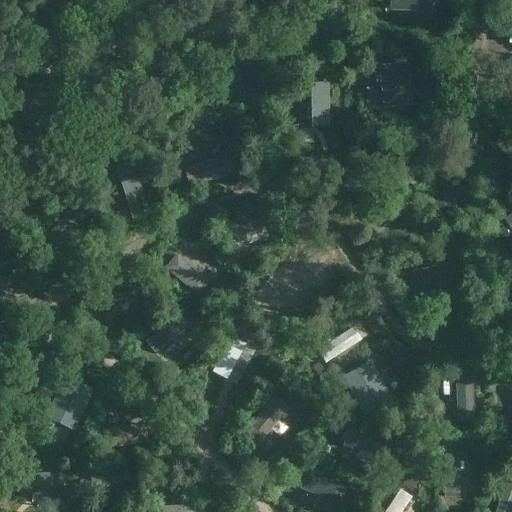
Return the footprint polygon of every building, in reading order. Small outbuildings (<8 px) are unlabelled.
[(388,0),(388,11),(436,14),(436,0),(388,0)] [(318,9),(325,33),(321,34),(324,44),(328,43),(330,50),(348,45),(336,3),(318,9)] [(347,48),(337,51),(339,60),(350,57),(347,48)] [(268,97),(253,54),(237,60),(252,103),(268,97)] [(378,66),(379,76),(375,77),(376,85),(380,84),(383,109),(413,106),(408,63),(378,66)] [(313,89),(302,86),(292,117),(303,121),(313,89)] [(313,134),(299,134),(299,144),(313,144),(313,134)] [(496,144),(511,162),(511,138),(508,134),(496,144)] [(191,183),(236,180),(235,164),(190,168),(191,183)] [(468,166),(454,175),(474,206),(477,210),(491,202),(468,166)] [(180,171),(169,174),(172,187),(183,184),(180,171)] [(422,186),(414,176),(406,183),(415,192),(422,186)] [(399,200),(388,240),(403,244),(413,203),(399,200)] [(229,242),(237,239),(238,241),(246,238),(245,235),(268,225),(260,208),(221,225),(229,242)] [(54,254),(71,232),(74,234),(82,224),(79,221),(67,211),(41,245),(54,254)] [(121,214),(111,216),(114,227),(123,225),(121,214)] [(92,224),(85,233),(93,241),(101,232),(92,224)] [(506,228),(500,231),(503,240),(510,237),(506,228)] [(231,257),(239,253),(233,241),(225,245),(231,257)] [(210,282),(204,277),(206,274),(199,269),(197,271),(177,254),(165,269),(198,297),(210,282)] [(464,260),(456,262),(458,272),(467,270),(464,260)] [(416,290),(437,285),(438,289),(448,287),(447,283),(458,281),(454,262),(412,272),(416,290)] [(268,295),(261,299),(268,311),(302,290),(294,277),(274,291),(271,288),(265,291),(268,295)] [(218,289),(211,283),(203,294),(210,299),(218,289)] [(130,288),(97,300),(101,311),(134,300),(130,288)] [(138,290),(139,292),(141,299),(148,296),(144,288),(138,290)] [(184,317),(191,326),(200,318),(193,310),(184,317)] [(188,323),(181,315),(150,343),(158,351),(188,323)] [(353,328),(331,342),(329,339),(323,343),(325,346),(317,351),(325,362),(326,364),(361,341),(353,328)] [(232,370),(235,364),(242,351),(229,344),(212,379),(224,384),(232,370)] [(317,364),(311,368),(317,376),(323,372),(317,364)] [(369,365),(342,379),(362,416),(389,401),(369,365)] [(457,423),(474,422),(472,375),(455,376),(457,423)] [(64,380),(44,419),(71,433),(91,393),(64,380)] [(454,395),(453,385),(436,385),(437,396),(454,395)] [(260,444),(279,422),(281,423),(287,416),(285,414),(290,408),(275,396),(245,432),(260,444)] [(295,400),(289,406),(299,414),(305,408),(295,400)] [(449,415),(437,416),(437,426),(450,425),(449,415)] [(145,423),(102,432),(106,450),(148,442),(145,423)] [(99,436),(90,438),(92,451),(102,449),(99,436)] [(394,446),(391,459),(400,461),(403,448),(394,446)] [(458,499),(459,470),(462,470),(462,462),(459,462),(459,455),(444,455),(443,497),(443,498),(458,499)] [(93,493),(128,482),(127,480),(124,467),(88,478),(93,493)] [(49,485),(44,473),(5,487),(10,500),(49,485)] [(511,511),(511,481),(510,481),(500,511),(511,511)] [(399,511),(410,495),(399,489),(385,511),(399,511)]
